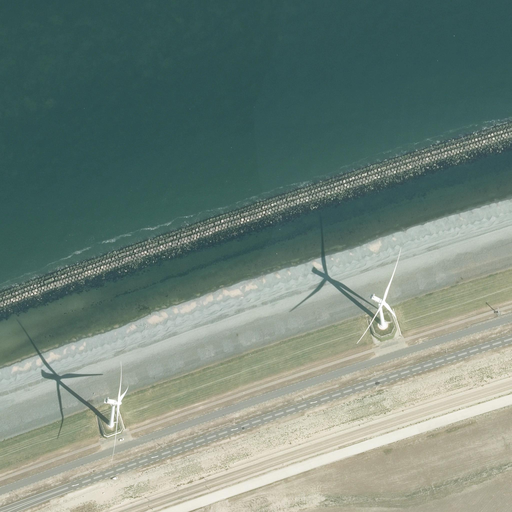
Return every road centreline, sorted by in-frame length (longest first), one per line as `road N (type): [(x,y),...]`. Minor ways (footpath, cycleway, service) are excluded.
road 1 (unclassified): [(511,320),(0,493)]
road 2 (secondary): [(511,340),(32,503)]
road 3 (unclassified): [(232,511),(511,419)]
